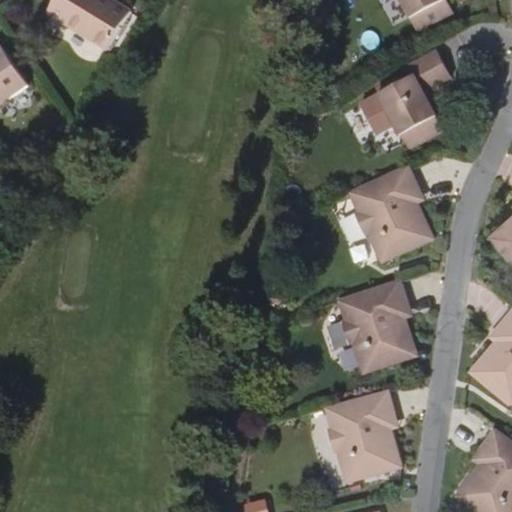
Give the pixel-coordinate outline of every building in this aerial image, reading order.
[(56,0),(49,13),(108,48),(131,9),(115,0),(56,0)] [(404,0),(422,33),(458,14),(450,0),(404,0)] [(1,42),(0,42),(0,104),(31,83),(1,42)] [(405,136),(413,151),(446,134),(438,118),(439,117),(426,93),(454,78),(439,51),(404,70),(410,79),(381,95),(402,137),(405,136)] [(410,168),(353,194),(362,214),(358,216),(368,238),(373,236),(384,262),(434,239),(419,205),(415,196),(422,193),(410,168)] [(426,202),(422,193),(415,196),(419,205),(426,202)] [(511,222),(493,239),(511,260),(511,222)] [(401,282),(342,302),(349,322),(345,324),(352,345),(356,344),(366,372),(418,355),(407,321),(404,312),(411,310),(401,282)] [(413,319),(411,310),(404,312),(407,321),(413,319)] [(511,314),(498,332),(503,336),(497,344),(474,371),(511,403),(511,314)] [(492,339),(497,344),(503,336),(498,332),(492,339)] [(390,392),(329,409),(335,429),(331,430),(336,452),(341,451),(349,480),(403,466),(392,428),(391,421),(397,419),(390,392)] [(399,426),(397,419),(391,421),(392,428),(399,426)] [(511,511),(511,440),(497,430),(481,452),(487,457),(482,464),(459,496),(482,511),(511,511)] [(476,460),(482,464),(487,457),(481,452),(476,460)]
